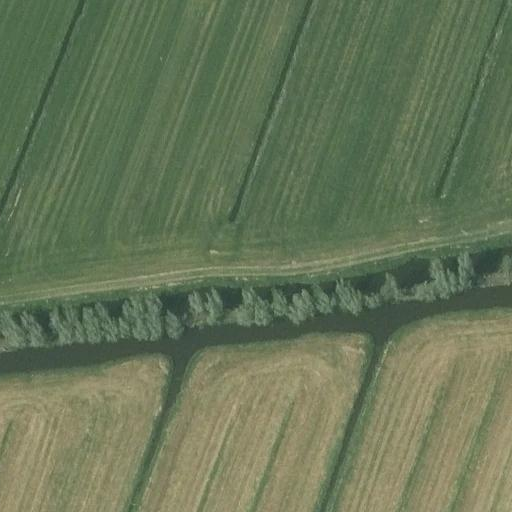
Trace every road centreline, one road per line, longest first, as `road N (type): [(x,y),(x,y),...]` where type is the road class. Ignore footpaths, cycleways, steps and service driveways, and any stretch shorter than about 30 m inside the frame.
road 1 (track): [(511,232),(279,279),(203,277),(0,304)]
road 2 (track): [(461,45),(403,216),(416,252)]
road 3 (track): [(254,75),(195,239),(203,277)]
